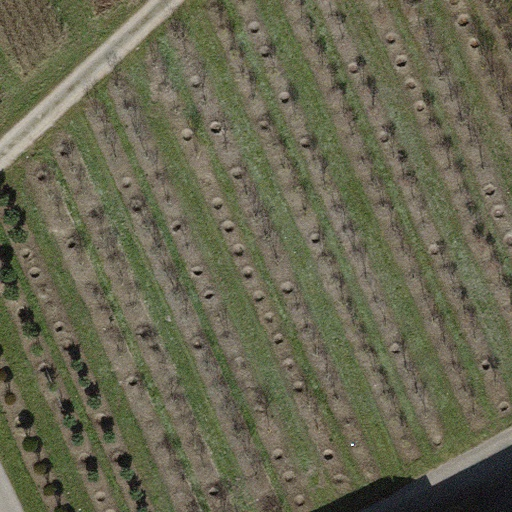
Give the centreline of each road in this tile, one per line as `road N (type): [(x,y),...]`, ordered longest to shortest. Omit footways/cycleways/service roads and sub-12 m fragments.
road 1 (track): [(182,0),(0,166)]
road 2 (track): [(511,446),(391,511)]
